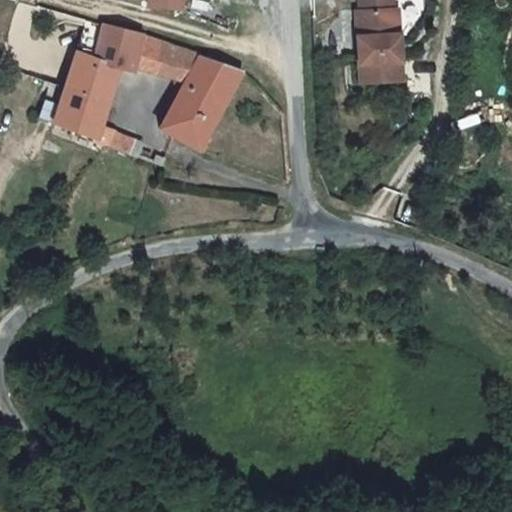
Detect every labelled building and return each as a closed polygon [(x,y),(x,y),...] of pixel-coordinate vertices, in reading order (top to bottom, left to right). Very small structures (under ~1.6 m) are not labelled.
[(176,0),(147,0),(147,8),(176,9),(176,0)] [(355,5),(357,75),(393,74),(391,4),(355,5)] [(104,27),(84,20),(73,53),(94,59),(104,27)] [(104,27),(94,59),(118,66),(129,70),(140,36),(104,27)] [(190,90),(208,59),(140,36),(129,70),(190,90)] [(61,86),(106,99),(118,66),(94,59),(73,53),(61,86)] [(239,72),(208,59),(190,90),(184,101),(173,98),(156,129),(195,150),(239,72)] [(99,124),(106,99),(61,86),(48,123),(76,133),(127,154),(132,138),(99,124)]
